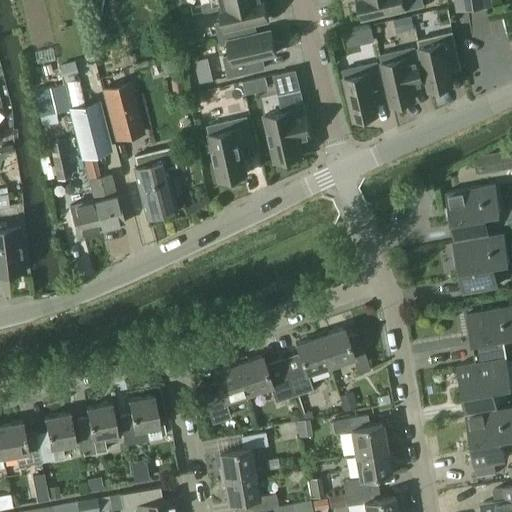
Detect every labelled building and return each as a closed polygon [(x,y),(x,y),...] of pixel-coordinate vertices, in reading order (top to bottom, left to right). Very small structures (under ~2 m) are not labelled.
[(210,0),(211,2),(203,4),(204,11),(204,12),(220,8),(220,7),(252,0),(210,0)] [(268,19),(263,0),(252,0),(220,7),(220,8),(223,21),(215,23),(220,43),(228,41),(270,31),(257,34),(254,23),(268,19)] [(358,0),(362,18),(402,8),(402,9),(423,5),(421,0),(358,0)] [(203,4),(191,7),(193,14),(204,11),(203,4)] [(411,16),(402,18),(405,30),(414,28),(411,16)] [(373,42),(370,28),(361,30),(365,44),(373,42)] [(270,31),(228,41),(231,55),(223,57),(228,77),(265,68),(262,56),(275,53),(270,31)] [(452,32),(418,40),(429,90),(452,85),(449,71),(461,68),(452,32)] [(414,47),(380,55),(392,105),(414,100),(411,86),(423,83),(414,47)] [(207,57),(194,59),(199,83),(212,81),(207,57)] [(377,62),(343,70),(354,120),(377,115),(374,101),(385,98),(377,62)] [(183,78),(170,80),(173,96),(185,94),(183,78)] [(115,141),(144,133),(131,81),(101,88),(115,141)] [(300,91),(279,95),(282,111),(265,115),(276,161),(301,155),(298,141),(311,138),(300,91)] [(112,151),(99,100),(68,108),(81,159),(112,151)] [(208,126),(220,180),(246,174),(241,150),(254,147),(246,116),(208,126)] [(57,179),(71,176),(63,139),(49,142),(57,179)] [(134,167),(146,217),(175,210),(172,195),(176,194),(171,176),(167,177),(165,169),(176,166),(171,146),(133,155),(136,167),(134,167)] [(511,148),(494,152),(497,171),(511,168),(511,148)] [(88,179),(93,199),(92,199),(100,229),(123,223),(116,193),(111,174),(88,179)] [(454,241),(485,235),(482,216),(501,213),(495,183),(445,192),(450,222),(454,241)] [(100,229),(92,199),(70,205),(77,235),(100,229)] [(0,222),(0,273),(24,270),(19,226),(6,227),(6,222),(0,222)] [(504,232),(485,235),(454,241),(459,271),(463,291),(494,285),(491,265),(509,262),(504,232)] [(475,362),(507,356),(503,337),(511,335),(511,304),(466,313),(471,343),(475,362)] [(343,327),(318,335),(328,366),(352,358),(358,374),(369,370),(357,333),(346,337),(343,327)] [(298,352),(279,359),(292,396),(312,389),(307,373),(328,366),(318,335),(295,343),(298,352)] [(235,363),(246,394),(269,386),(275,402),(292,396),(279,359),(264,364),(260,355),(235,363)] [(456,365),(465,414),(497,409),(493,389),(511,386),(511,385),(507,356),(475,362),(456,365)] [(225,401),(246,394),(235,363),(213,371),(216,380),(199,386),(212,423),(230,417),(225,401)] [(339,397),(344,411),(357,406),(352,392),(339,397)] [(128,399),(130,413),(119,415),(124,444),(148,440),(145,428),(159,425),(153,395),(128,399)] [(85,407),(87,417),(76,419),(83,454),(106,450),(104,441),(118,438),(111,402),(85,407)] [(511,405),(497,409),(465,414),(474,465),(494,462),(505,460),(501,439),(511,436),(511,405)] [(291,421),(300,418),(297,409),(288,412),(291,421)] [(63,458),(61,445),(75,443),(69,412),(43,417),(46,430),(35,432),(40,462),(63,458)] [(354,452),(386,447),(382,424),(370,426),(367,414),(331,420),(334,433),(350,430),(354,452)] [(18,466),(30,464),(40,462),(35,432),(25,434),(22,421),(0,424),(0,440),(3,456),(16,453),(18,466)] [(242,448),(219,453),(223,478),(255,472),(251,448),(267,445),(265,432),(240,436),(242,448)] [(391,473),(386,447),(354,452),(359,478),(342,481),(344,494),(369,489),(366,478),(391,473)] [(134,481),(149,478),(147,468),(132,471),(134,481)] [(255,472),(223,478),(227,502),(237,500),(239,511),(277,505),(275,493),(259,496),(255,472)] [(48,500),(43,474),(32,476),(36,502),(48,500)] [(87,482),(89,492),(103,489),(101,480),(87,482)] [(511,511),(511,484),(493,488),(495,501),(481,503),(482,511),(511,511)] [(50,499),(51,499),(59,497),(60,496),(58,486),(57,485),(48,487),(48,488),(50,498),(50,499)] [(136,511),(176,511),(174,498),(162,500),(159,486),(120,494),(122,509),(135,507),(136,511)] [(371,500),(369,489),(344,494),(347,505),(362,503),(363,511),(397,511),(394,496),(371,500)] [(330,509),(346,506),(344,494),(328,496),(330,509)] [(77,501),(79,511),(90,511),(99,511),(97,497),(77,501)] [(327,497),(313,500),(314,510),(329,508),(327,497)] [(79,511),(77,501),(58,504),(59,511),(79,511)]
